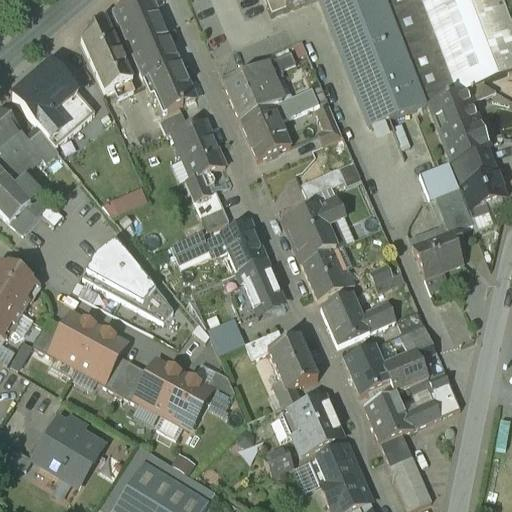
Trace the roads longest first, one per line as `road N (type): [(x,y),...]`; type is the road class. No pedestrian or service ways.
road 1 (residential): [(388,511),(166,0)]
road 2 (residential): [(456,511),(511,248)]
